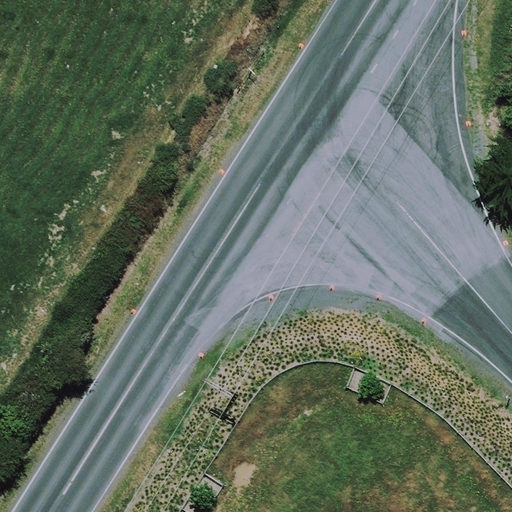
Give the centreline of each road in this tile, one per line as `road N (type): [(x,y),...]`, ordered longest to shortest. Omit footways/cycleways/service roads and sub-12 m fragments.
road 1 (tertiary): [(298,122),(54,511)]
road 2 (unclassified): [(511,342),(346,151),(298,122)]
road 3 (tertiary): [(376,0),(298,122)]
